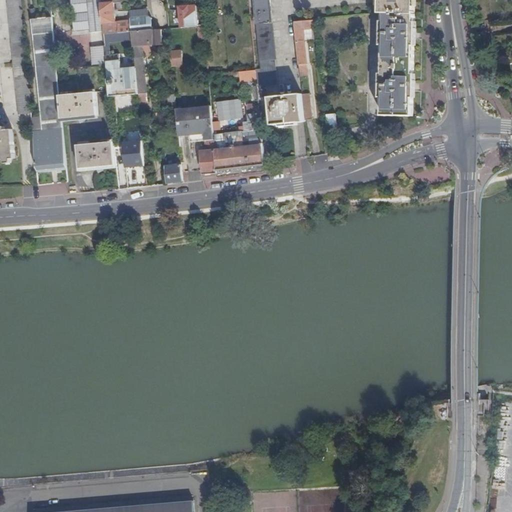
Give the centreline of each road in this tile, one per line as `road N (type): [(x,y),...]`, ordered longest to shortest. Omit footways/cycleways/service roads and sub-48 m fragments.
road 1 (tertiary): [(0,217),(298,185)]
road 2 (secondary): [(467,414),(468,144)]
road 3 (secondary): [(466,126),(449,0)]
